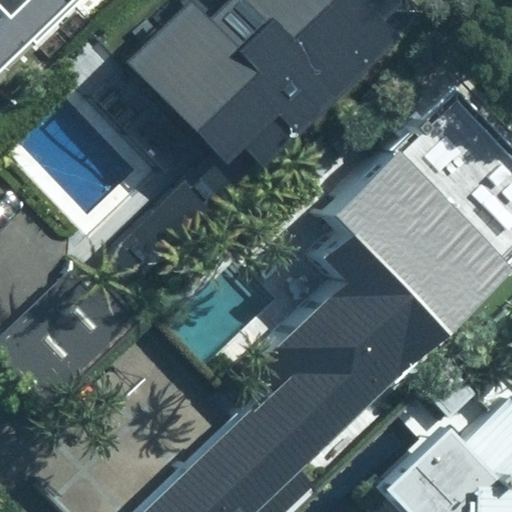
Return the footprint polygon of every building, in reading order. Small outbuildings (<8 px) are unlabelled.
[(0,0),(0,55),(57,0),(0,0)] [(169,0),(117,50),(218,154),(270,104),(289,123),(407,10),(397,0),(169,0)] [(291,374),(331,416),(474,280),(361,162),(318,203),(336,223),(311,247),(335,271),(242,359),(272,391),(291,374)] [(0,355),(44,401),(137,313),(78,252),(0,326),(0,355)] [(511,511),(511,393),(508,389),(459,436),(438,414),(373,477),(399,504),(390,511),(511,511)] [(123,511),(277,511),(307,484),(233,406),(123,511)]
